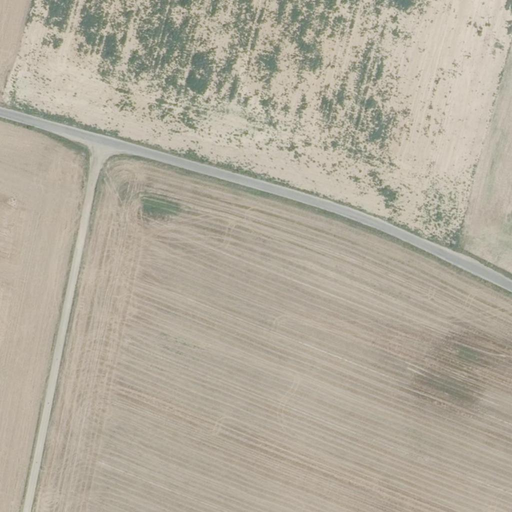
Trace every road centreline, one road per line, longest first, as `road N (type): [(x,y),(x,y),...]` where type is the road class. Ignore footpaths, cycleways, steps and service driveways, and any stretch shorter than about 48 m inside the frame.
road 1 (unclassified): [(511,288),(309,199),(0,113)]
road 2 (track): [(99,142),(28,511)]
